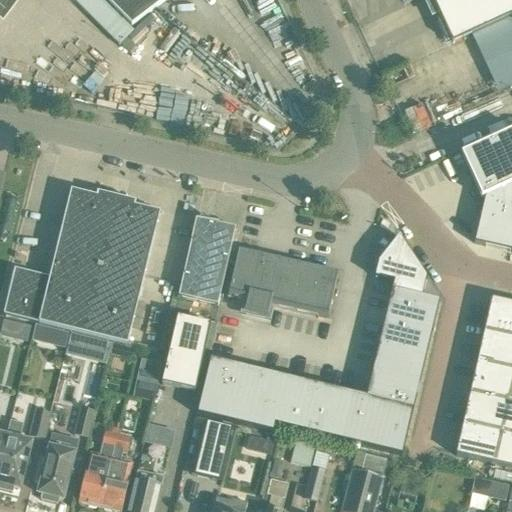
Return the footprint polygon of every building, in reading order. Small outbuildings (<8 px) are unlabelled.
[(103,0),(131,27),(165,0),(103,0)] [(250,0),(255,14),(272,9),(268,0),(250,0)] [(511,0),(400,0),(401,1),(404,0),(431,0),(452,44),(511,16),(511,0)] [(260,29),(280,21),(276,10),(255,18),(260,29)] [(187,27),(202,53),(197,56),(205,69),(215,63),(205,47),(217,40),(203,17),(187,27)] [(286,31),(271,38),(280,57),(295,50),(286,31)] [(399,75),(425,50),(416,40),(389,65),(399,75)] [(222,118),(224,116),(234,130),(247,122),(227,93),(212,104),(222,118)] [(180,102),(176,117),(200,122),(204,107),(180,102)] [(511,253),(511,132),(461,156),(481,200),(484,198),(474,244),(511,253)] [(143,276),(159,214),(134,207),(135,203),(97,194),(96,198),(70,191),(48,277),(14,268),(2,314),(126,346),(143,276)] [(217,307),(235,229),(195,220),(180,286),(177,298),(217,307)] [(432,330),(439,302),(422,298),(426,279),(398,238),(398,239),(401,244),(390,258),(385,255),(378,264),(375,279),(394,283),(385,318),(432,330)] [(245,312),(266,317),(270,303),(328,317),(337,275),(238,252),(229,294),(248,298),(245,312)] [(511,305),(491,300),(455,457),(511,469),(511,305)] [(432,330),(385,318),(378,345),(425,356),(432,330)] [(210,326),(176,319),(160,385),(194,393),(210,326)] [(28,340),(31,328),(20,325),(18,333),(21,339),(28,340)] [(56,331),(52,346),(64,349),(68,334),(56,331)] [(425,356),(378,345),(372,372),(419,383),(425,356)] [(161,365),(141,361),(137,381),(157,385),(161,365)] [(237,368),(210,361),(196,416),(224,422),(237,368)] [(264,374),(237,368),(224,422),(251,429),(264,374)] [(419,383),(372,372),(365,399),(413,410),(419,383)] [(291,381),(264,374),(251,429),(272,434),(274,426),(280,428),(291,381)] [(318,387),(291,381),(280,428),(307,434),(318,387)] [(345,394),(318,387),(307,434),(333,441),(345,394)] [(365,399),(345,394),(333,441),(401,457),(413,410),(365,399)] [(79,409),(73,437),(89,441),(95,413),(82,410),(79,409)] [(44,441),(51,414),(35,411),(29,437),(44,441)] [(0,464),(10,422),(9,422),(5,437),(0,435),(0,464)] [(0,464),(0,491),(12,494),(13,489),(19,490),(31,443),(18,440),(22,425),(10,422),(0,464)] [(235,431),(202,423),(190,474),(223,482),(235,431)] [(87,471),(79,503),(88,505),(88,508),(95,509),(97,508),(100,508),(117,435),(106,433),(100,457),(90,455),(87,471)] [(144,434),(135,457),(150,463),(159,439),(144,434)] [(49,448),(37,495),(41,496),(40,501),(57,506),(58,500),(62,501),(74,454),(75,455),(79,442),(52,435),(49,448)] [(131,439),(117,435),(100,508),(104,509),(104,511),(105,511),(112,511),(113,511),(114,511),(120,511),(132,465),(120,462),(122,454),(127,455),(131,439)] [(310,468),(317,444),(297,438),(290,463),(310,469),(310,468)] [(374,511),(383,479),(381,479),(386,462),(365,456),(361,474),(351,472),(340,511),(374,511)] [(317,503),(327,459),(316,457),(313,469),(310,468),(310,469),(303,500),(317,503)] [(139,462),(127,511),(155,511),(165,469),(140,463),(139,462)] [(399,494),(417,498),(423,474),(405,470),(399,494)] [(279,511),(282,500),(263,495),(258,511),(279,511)] [(245,511),(247,504),(231,500),(230,502),(216,499),(212,511),(245,511)]
